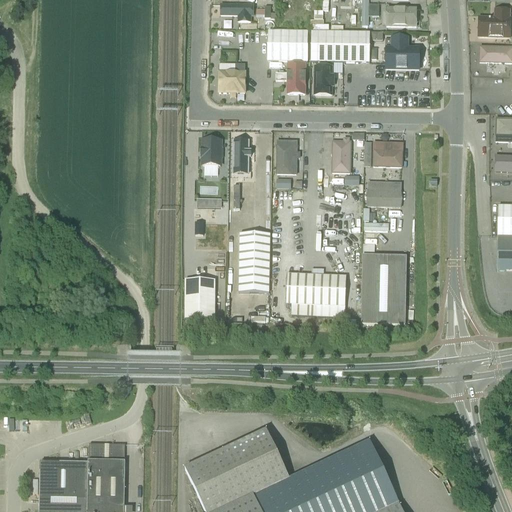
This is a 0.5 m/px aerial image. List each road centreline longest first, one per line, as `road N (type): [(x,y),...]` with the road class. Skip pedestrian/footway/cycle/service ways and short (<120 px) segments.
road 1 (unclassified): [(14,511),(17,467),(29,452),(134,412),(144,330),(128,281),(22,188),(16,57),(0,35)]
road 2 (residential): [(455,118),(202,109),(194,98),(196,0)]
road 3 (secondary): [(250,370),(331,380),(453,379)]
road 4 (secondary): [(450,361),(250,370)]
road 5 (secondary): [(0,366),(190,369)]
road 6 (unknown): [(455,139),(477,150),(493,283),(500,297),(511,299)]
road 7 (residential): [(453,285),(455,118)]
road 8 (unknown): [(316,115),(317,267)]
road 9 (unknown): [(412,118),(407,199),(392,254)]
